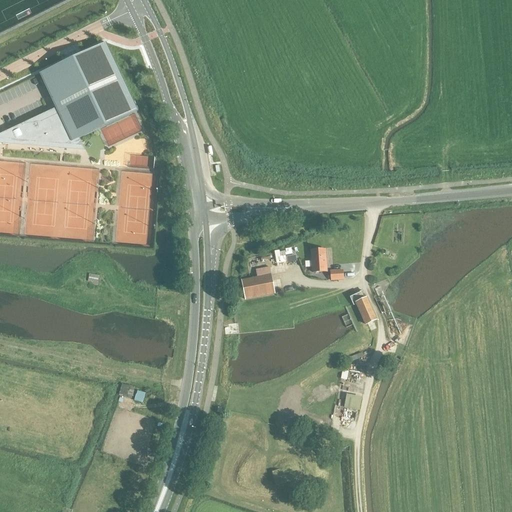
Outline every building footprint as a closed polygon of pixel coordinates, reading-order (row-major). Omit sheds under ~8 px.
[(0,135),(0,144),(86,152),(87,152),(80,138),(97,130),(101,129),(134,113),(137,112),(138,111),(138,109),(135,104),(133,100),(121,73),(106,43),(92,50),(58,66),(40,74),(42,78),(46,86),(50,95),(56,109),(50,112),(0,135)] [(313,273),(327,272),(326,250),(312,251),(313,273)] [(395,260),(397,254),(390,252),(388,258),(395,260)] [(246,300),(275,294),(269,267),(256,270),(257,277),(242,280),(246,300)] [(332,281),(344,280),(343,270),(331,271),(332,281)] [(98,284),(99,276),(89,274),(88,282),(98,284)] [(377,297),(383,295),(379,287),(374,290),(377,297)] [(377,320),(365,292),(351,298),(354,305),(357,304),(366,325),(377,320)] [(135,387),(122,384),(119,396),(132,399),(135,387)] [(145,395),(138,393),(135,401),(143,403),(145,395)] [(361,411),(363,398),(348,395),(345,408),(361,411)] [(277,485),(295,480),(291,467),(273,472),(277,485)]
